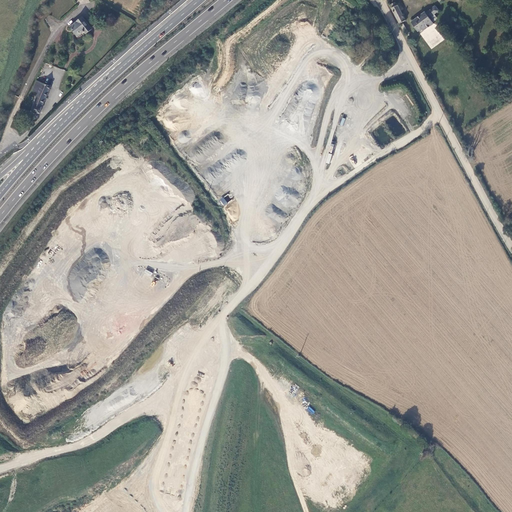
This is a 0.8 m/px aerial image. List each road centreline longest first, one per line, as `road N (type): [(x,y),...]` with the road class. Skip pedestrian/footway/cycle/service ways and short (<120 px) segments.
road 1 (unknown): [(0,461),(86,445),(168,383),(167,436),(132,489),(127,511)]
road 2 (primary): [(0,217),(79,128),(227,0)]
road 3 (tertiary): [(511,249),(378,0)]
road 4 (unknown): [(194,350),(176,332),(174,315),(216,267),(245,209),(221,120)]
road 5 (primary): [(201,0),(26,162)]
road 6 (unknown): [(313,201),(194,350)]
road 7 (unknown): [(439,114),(313,201)]
road 8 (unknown): [(357,87),(357,120),(313,201)]
